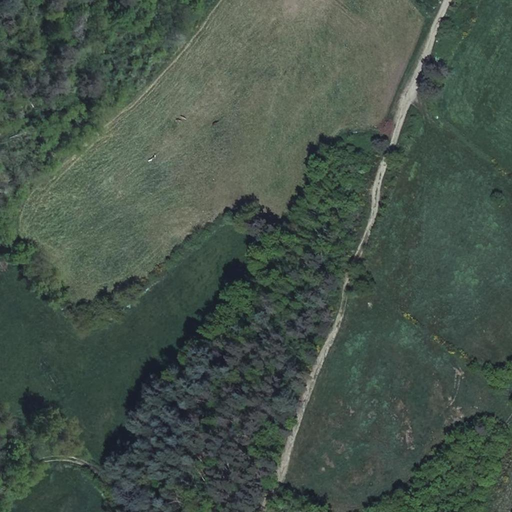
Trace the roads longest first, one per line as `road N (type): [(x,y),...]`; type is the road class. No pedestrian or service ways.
road 1 (track): [(444,0),(261,511)]
road 2 (track): [(129,511),(99,471),(57,456),(0,478)]
